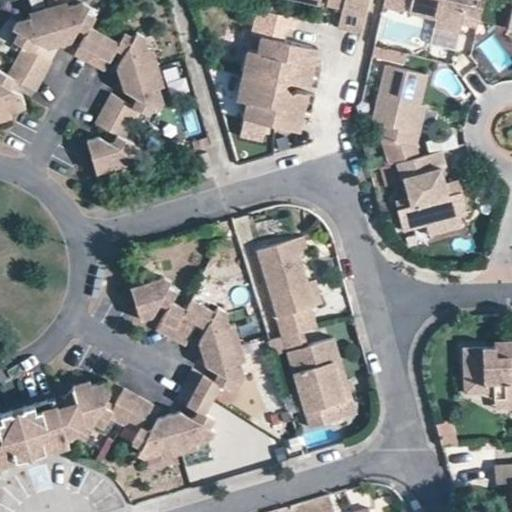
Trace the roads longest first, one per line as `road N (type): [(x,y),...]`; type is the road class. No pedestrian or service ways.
road 1 (residential): [(373,306),(345,215),(325,186),(271,185),(77,236)]
road 2 (residential): [(414,445),(200,511)]
road 3 (residential): [(0,377),(34,363),(72,320),(81,293),(77,236)]
road 4 (residential): [(414,445),(373,306)]
road 5 (residential): [(503,295),(373,306)]
